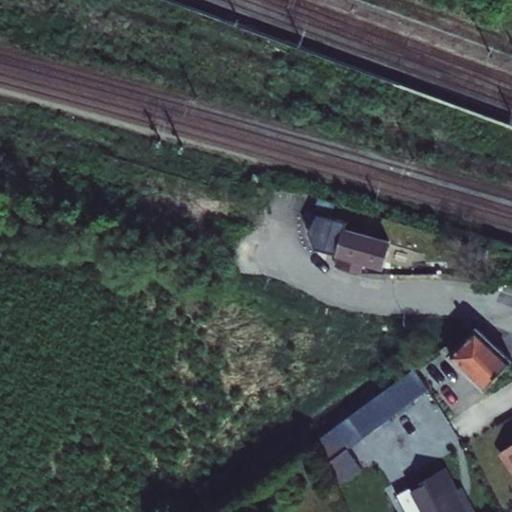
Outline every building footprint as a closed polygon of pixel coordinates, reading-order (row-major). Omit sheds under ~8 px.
[(352,274),(357,276),(364,277),(373,280),(376,268),(395,273),(401,247),(357,237),(348,270),(353,271),(352,274)] [(420,286),(450,278),(447,268),(417,275),(420,286)] [(472,333),(471,333),(447,358),(484,393),(510,366),(491,348),(479,337),(472,333)] [(476,391),(433,352),(414,373),(458,411),(476,391)] [(424,388),(410,371),(329,432),(342,451),(354,476),(363,470),(349,452),(427,392),(424,388)] [(329,432),(310,446),(334,492),(354,476),(342,451),(329,432)] [(511,444),(502,451),(511,466),(511,444)] [(443,468),(397,493),(407,511),(474,511),(467,499),(462,503),(457,494),(443,468)]
